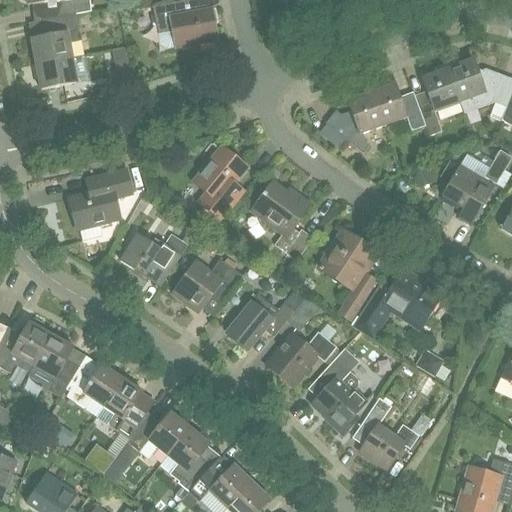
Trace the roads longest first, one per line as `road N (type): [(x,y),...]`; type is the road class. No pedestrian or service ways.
road 1 (residential): [(354,511),(176,357),(37,268),(18,247),(0,199)]
road 2 (residential): [(511,292),(434,250),(283,139),(261,82)]
road 3 (residential): [(261,82),(0,154)]
road 4 (residential): [(511,20),(438,18),(261,82)]
